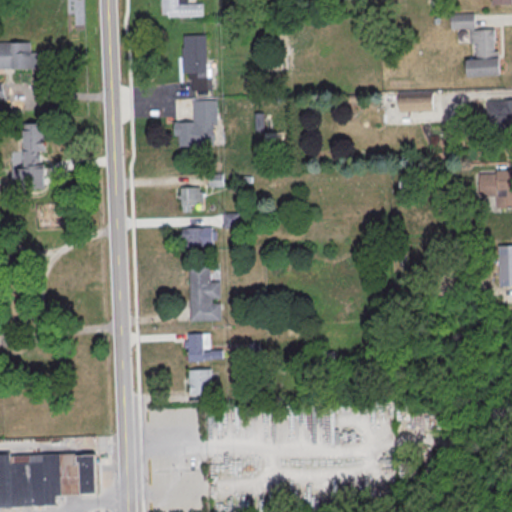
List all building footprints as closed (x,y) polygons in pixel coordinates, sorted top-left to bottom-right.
[(201,16),(166,17),(166,15),(159,15),(159,0),(186,0),(186,4),(200,4),(201,16)] [(449,14),(472,13),(473,20),(473,29),(493,28),(493,43),(492,43),(493,51),(497,51),(498,76),(466,78),(465,61),(476,61),(475,42),(469,43),(468,28),(449,29),(449,14)] [(181,36),(204,35),(205,68),(210,68),(210,90),(190,91),(190,80),(187,80),(187,74),(181,74),(180,47),(181,47),(181,36)] [(0,68),(37,68),(37,41),(0,41),(0,68)] [(399,110),(433,110),(433,96),(399,96),(399,110)] [(484,100),(511,99),(511,123),(507,123),(507,132),(485,132),(484,100)] [(191,100),(215,100),(216,124),(212,124),(212,146),(177,147),(177,136),(172,136),(172,123),(191,122),(191,100)] [(44,151),(44,122),(23,122),(23,151),(44,151)] [(476,173),(495,173),(495,170),(511,170),(511,208),(494,209),(494,196),(477,196),(476,173)] [(180,210),(192,210),(192,204),(203,204),(203,186),(180,186),(180,210)] [(205,246),(205,226),(183,226),(183,246),(205,246)] [(494,244),(511,243),(511,285),(495,285),(494,244)] [(187,263),(208,263),(209,282),(218,282),(219,299),(211,299),(211,303),(219,303),(219,320),(189,321),(187,263)] [(186,332),(186,360),(222,360),(222,349),(210,349),(210,332),(186,332)] [(189,368),(189,393),(213,393),(213,368),(189,368)] [(97,455),(98,494),(58,495),(58,506),(0,508),(0,455),(12,455),(13,458),(97,455)]
